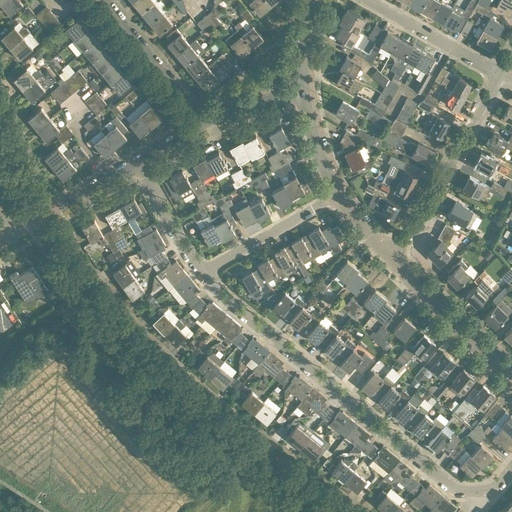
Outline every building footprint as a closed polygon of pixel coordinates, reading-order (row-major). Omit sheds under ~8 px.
[(23,4),(19,0),(5,0),(0,4),(10,15),(23,4)] [(154,2),(152,0),(133,0),(132,2),(141,13),(154,2)] [(184,14),(187,12),(183,0),(178,0),(175,3),(184,14)] [(246,0),(259,15),(270,6),(265,0),(246,0)] [(420,10),(425,0),(411,0),(409,4),(420,10)] [(441,1),(439,0),(425,0),(420,10),(431,17),(441,1)] [(473,9),(477,2),(472,0),(470,0),(462,15),(461,17),(462,17),(467,20),(473,9)] [(511,0),(478,0),(477,2),(490,10),(493,5),(510,14),(511,9),(511,0)] [(452,7),(441,1),(431,17),(443,23),(451,9),(452,7)] [(163,12),(154,2),(141,13),(150,23),(163,12)] [(487,15),(490,10),(477,2),(473,9),(481,14),(480,15),(484,18),(486,14),(487,15)] [(221,11),(216,5),(215,3),(211,11),(207,15),(215,26),(220,22),(215,16),(221,11)] [(50,10),(46,6),(35,15),(39,19),(50,10)] [(246,9),(241,13),(248,21),(253,17),(246,9)] [(340,21),(343,23),(359,32),(366,19),(347,9),(340,21)] [(455,30),(462,17),(461,17),(462,15),(451,9),(443,23),(455,30)] [(54,15),(50,10),(39,19),(43,24),(54,15)] [(173,24),(163,12),(150,23),(160,35),(173,24)] [(54,15),(43,24),(46,28),(47,29),(57,19),(54,15)] [(210,30),(215,26),(207,15),(201,19),(209,28),(210,30)] [(504,24),(490,16),(483,29),(497,36),(504,24)] [(65,29),(74,39),(88,29),(79,18),(65,29)] [(50,33),(61,24),(57,19),(47,29),(50,33)] [(209,28),(201,19),(197,23),(202,29),(195,35),(196,37),(201,33),(202,34),(209,28)] [(467,20),(460,32),(466,35),(473,23),(467,20)] [(234,26),(237,29),(252,48),(263,39),(252,25),(246,30),(239,22),(234,26)] [(360,32),(359,32),(343,23),(336,36),(352,45),(360,32)] [(375,24),(368,37),(376,42),(383,29),(375,24)] [(30,31),(26,26),(25,27),(23,25),(18,30),(14,26),(1,37),(10,48),(23,37),(30,31)] [(479,27),(483,29),(476,41),(490,49),(497,36),(483,29),(479,27)] [(74,39),(83,50),(97,39),(88,29),(74,39)] [(177,55),(195,40),(195,39),(190,44),(180,33),(176,29),(166,37),(170,42),(167,44),(177,55)] [(241,57),(252,48),(237,29),(225,39),(229,45),(230,44),(237,53),(241,57)] [(392,52),(399,38),(387,32),(380,45),(392,52)] [(23,37),(10,48),(19,59),(33,48),(23,37)] [(399,38),(392,52),(403,58),(411,45),(399,38)] [(97,39),(83,50),(92,61),(106,50),(97,39)] [(185,66),(204,50),(195,40),(177,55),(185,66)] [(368,54),(365,60),(371,64),(380,49),(374,45),(368,54)] [(400,75),(408,61),(415,65),(423,52),(411,45),(403,58),(399,65),(395,73),(400,75)] [(368,54),(354,46),(351,51),(365,60),(368,54)] [(101,72),(115,61),(106,50),(92,61),(101,72)] [(195,77),(208,66),(199,55),(204,50),(185,66),(195,77)] [(222,54),(231,65),(236,61),(232,57),(227,50),(222,54)] [(38,51),(33,56),(38,60),(42,55),(38,51)] [(434,58),(423,52),(415,65),(421,69),(418,79),(420,80),(425,71),(426,71),(427,72),(434,58)] [(232,57),(236,61),(241,57),(237,53),(232,57)] [(208,66),(195,77),(204,88),(217,77),(213,73),(223,65),(227,69),(231,65),(222,54),(208,66)] [(343,70),(354,76),(361,64),(346,55),(339,68),(343,70)] [(101,72),(111,83),(124,72),(115,61),(101,72)] [(395,73),(399,65),(394,62),(390,70),(395,73)] [(442,67),(435,80),(444,85),(465,97),(472,84),(458,76),(455,83),(444,77),(445,76),(445,77),(448,71),(442,67)] [(13,79),(22,90),(42,74),(39,70),(38,71),(35,71),(31,74),(26,68),(13,79)] [(82,85),(87,81),(78,70),(73,74),(82,85)] [(335,83),(351,92),(356,95),(363,82),(354,76),(343,70),(335,83)] [(386,85),(389,79),(377,70),(371,77),(384,88),(386,85)] [(68,78),(63,71),(59,75),(60,76),(64,81),(68,78)] [(425,71),(414,90),(420,93),(431,75),(425,71)] [(124,72),(111,83),(120,94),(133,83),(124,72)] [(42,74),(22,90),(31,101),(45,90),(36,79),(42,74)] [(68,78),(78,89),(82,85),(73,74),(68,78)] [(59,85),(64,81),(60,76),(55,80),(59,85)] [(73,92),(78,89),(68,78),(64,81),(73,92)] [(88,82),(95,90),(99,86),(93,79),(88,82)] [(396,91),(399,85),(389,79),(386,85),(396,91)] [(69,96),(73,92),(64,81),(59,85),(69,96)] [(64,100),(69,96),(59,85),(55,89),(64,100)] [(386,85),(384,88),(383,90),(394,95),(396,91),(386,85)] [(441,92),(448,96),(444,102),(458,110),(465,97),(444,85),(441,92)] [(126,96),(130,101),(141,92),(137,87),(126,96)] [(51,92),(60,104),(64,100),(55,89),(51,92)] [(391,101),(394,95),(383,90),(380,95),(391,101)] [(85,101),(89,105),(100,96),(96,92),(85,101)] [(440,99),(428,93),(427,93),(424,99),(434,105),(436,106),(440,99)] [(388,106),(391,101),(380,95),(377,100),(388,106)] [(89,105),(93,110),(104,101),(100,96),(89,105)] [(374,105),(375,105),(361,97),(358,103),(370,109),(371,110),(374,105)] [(405,102),(415,109),(417,105),(418,103),(407,98),(405,102)] [(424,99),(418,103),(417,105),(430,112),(434,105),(424,99)] [(343,100),(335,114),(351,123),(359,110),(343,100)] [(385,111),(388,106),(377,100),(375,105),(374,105),(385,111)] [(93,110),(96,115),(108,105),(104,101),(93,110)] [(412,114),(415,109),(405,102),(402,108),(412,114)] [(511,105),(509,104),(502,117),(511,122),(511,105)] [(120,120),(124,116),(115,105),(111,109),(120,120)] [(151,105),(140,114),(151,127),(162,118),(151,105)] [(371,110),(382,116),(385,111),(374,105),(371,110)] [(28,119),(37,130),(50,119),(41,108),(28,119)] [(412,114),(402,108),(399,113),(410,119),(412,114)] [(383,117),(382,116),(371,110),(370,109),(366,116),(380,124),(383,117)] [(407,124),(410,119),(399,113),(396,119),(407,124)] [(442,138),(451,123),(433,113),(429,119),(434,121),(429,130),(442,138)] [(151,127),(140,114),(129,123),(140,136),(151,127)] [(99,121),(95,116),(84,125),(88,130),(99,121)] [(417,142),(416,144),(409,141),(408,143),(400,138),(407,124),(396,119),(395,118),(393,122),(384,139),(395,146),(396,145),(405,150),(403,152),(412,157),(413,155),(428,163),(434,151),(417,142)] [(69,128),(66,124),(59,129),(50,119),(37,130),(46,140),(54,133),(58,138),(69,128)] [(116,125),(105,134),(116,147),(127,138),(116,125)] [(278,149),(283,146),(290,142),(281,127),(269,134),(278,149)] [(69,128),(58,138),(62,143),(73,133),(69,128)] [(346,130),(343,135),(356,142),(358,137),(346,130)] [(511,150),(511,133),(511,134),(508,141),(494,133),(487,145),(501,153),(504,146),(511,150)] [(105,156),(116,147),(105,134),(94,143),(105,156)] [(365,140),(379,148),(384,139),(374,134),(372,136),(368,134),(365,140)] [(356,142),(343,135),(340,141),(346,145),(349,151),(345,153),(353,169),(356,168),(358,173),(371,166),(373,163),(370,158),(365,160),(356,142)] [(256,136),(244,142),(251,156),(252,158),(264,151),(256,136)] [(238,163),(251,156),(244,142),(242,140),(230,148),(238,163)] [(45,158),(54,169),(67,157),(73,153),(70,149),(69,150),(66,149),(62,152),(58,146),(45,158)] [(85,161),(89,157),(80,147),(79,148),(75,151),(85,161)] [(283,159),(278,151),(274,154),(281,167),(288,162),(286,157),(283,159)] [(219,152),(206,159),(214,173),(215,175),(227,168),(219,152)] [(272,172),(276,170),(281,167),(274,154),(268,158),(272,165),(269,166),(272,172)] [(507,168),(496,161),(495,160),(496,159),(489,155),(488,157),(482,154),(475,166),(488,173),(492,166),(504,173),(507,168)] [(391,175),(392,176),(415,188),(420,177),(402,168),(405,162),(391,155),(387,162),(395,165),(393,170),(391,175)] [(67,157),(54,169),(63,179),(76,168),(67,157)] [(214,173),(206,159),(205,157),(193,164),(201,179),(214,173)] [(276,170),(280,178),(286,175),(285,172),(292,168),(288,162),(281,167),(276,170)] [(237,171),(244,184),(248,181),(251,180),(248,174),(246,176),(242,169),(237,171)] [(181,199),(194,191),(182,170),(170,177),(178,192),(178,193),(181,199)] [(235,189),(244,184),(237,171),(231,175),(235,182),(232,183),(235,189)] [(264,190),(269,187),(265,180),(268,178),(264,172),(256,177),(264,190)] [(283,183),(284,185),(292,198),(304,191),(296,176),(283,183)] [(389,181),(387,186),(390,187),(394,190),(411,198),(415,188),(392,176),(389,181)] [(489,191),(489,190),(490,188),(470,176),(463,188),(479,197),(484,200),(489,191)] [(258,193),(264,190),(256,177),(251,180),(248,181),(251,187),(254,186),(258,193)] [(387,186),(375,180),(372,186),(387,193),(390,187),(387,186)] [(503,187),(507,189),(511,191),(511,183),(507,181),(503,187)] [(494,182),(490,188),(504,195),(507,189),(503,187),(494,182)] [(372,186),(367,183),(364,190),(379,198),(376,203),(378,204),(376,210),(394,219),(401,206),(385,198),(387,193),(372,186)] [(293,200),(292,198),(284,185),(272,192),(281,207),(293,200)] [(205,186),(200,189),(209,204),(213,201),(216,200),(213,194),(210,195),(205,186)] [(197,203),(200,209),(203,207),(209,204),(200,189),(194,192),(199,202),(197,203)] [(229,192),(221,197),(229,209),(234,206),(233,205),(230,199),(233,198),(229,192)] [(134,197),(119,206),(127,219),(128,222),(146,212),(141,202),(137,203),(134,197)] [(219,206),(226,218),(214,225),(221,238),(223,240),(235,233),(232,227),(237,224),(228,210),(229,209),(221,197),(216,200),(213,201),(216,207),(219,206)] [(245,198),(233,205),(234,206),(244,225),(257,218),(250,205),(248,203),(246,199),(245,199),(245,198)] [(262,198),(250,205),(257,218),(258,220),(270,213),(262,198)] [(470,228),(477,215),(471,212),(472,211),(455,201),(447,216),(453,219),(453,220),(455,221),(455,220),(470,228)] [(127,219),(119,206),(105,214),(113,227),(112,227),(113,229),(109,232),(118,250),(130,243),(129,241),(127,242),(117,225),(127,219)] [(209,245),(221,238),(214,225),(211,219),(203,207),(200,209),(191,214),(195,222),(202,219),(206,227),(201,230),(209,245)] [(118,250),(109,232),(103,235),(94,220),(82,227),(91,242),(98,238),(102,246),(104,245),(106,248),(109,246),(113,253),(118,250)] [(456,229),(445,224),(433,245),(434,246),(428,253),(439,265),(452,252),(447,246),(456,229)] [(135,233),(136,235),(138,239),(153,231),(150,225),(135,233)] [(339,244),(338,243),(345,239),(337,226),(331,229),(329,226),(321,231),(319,227),(309,233),(321,253),(339,244)] [(137,239),(142,249),(139,251),(143,259),(147,257),(158,251),(158,252),(162,251),(160,247),(165,244),(156,229),(153,231),(138,239),(137,239)] [(304,263),(321,253),(309,233),(311,236),(303,241),(301,237),(291,242),(294,246),(300,258),(304,263)] [(283,268),(287,275),(292,272),(291,270),(304,263),(300,258),(294,246),(286,250),(284,247),(274,252),(277,258),(283,268)] [(123,256),(119,249),(118,250),(114,252),(118,259),(123,258),(123,257),(123,256)] [(151,256),(156,263),(166,256),(162,251),(158,252),(158,251),(147,257),(147,258),(151,256)] [(493,254),(489,251),(484,256),(488,260),(493,254)] [(109,261),(114,258),(110,252),(106,255),(109,261)] [(170,261),(166,256),(156,263),(161,270),(167,265),(166,264),(170,261)] [(287,275),(283,268),(277,258),(270,262),(268,258),(258,264),(261,270),(267,280),(272,287),(267,280),(272,277),(275,282),(287,275)] [(470,274),(466,269),(468,267),(460,259),(448,272),(450,274),(447,277),(457,287),(470,274)] [(347,282),(357,271),(359,269),(347,260),(336,273),(347,282)] [(173,286),(188,275),(176,261),(169,266),(167,265),(161,270),(157,273),(162,279),(165,276),(173,286)] [(122,285),(135,277),(125,263),(113,272),(122,285)] [(20,275),(17,271),(9,276),(27,303),(38,296),(35,292),(45,286),(33,267),(20,275)] [(267,280),(261,270),(254,274),(252,271),(242,276),(254,297),(272,287),(267,280)] [(357,271),(347,282),(345,284),(356,293),(368,280),(357,271)] [(492,287),(497,284),(488,274),(484,277),(492,287)] [(199,289),(188,275),(173,286),(169,289),(178,301),(183,297),(187,301),(193,297),(194,297),(197,295),(195,292),(199,289)] [(325,287),(331,280),(326,276),(316,287),(324,293),(328,289),(325,287)] [(145,290),(135,277),(122,285),(132,299),(145,290)] [(482,279),(477,284),(465,296),(476,307),(488,296),(493,290),(482,279)] [(232,285),(237,290),(240,287),(234,282),(232,285)] [(497,303),(500,299),(509,291),(505,287),(493,299),(497,303)] [(375,312),(385,301),(387,299),(375,289),(364,303),(375,312)] [(286,309),(294,316),(303,306),(306,303),(296,296),(294,299),(285,292),(278,300),(273,307),(272,307),(281,315),(286,309)] [(155,298),(150,293),(144,299),(149,304),(155,298)] [(267,297),(273,307),(278,300),(274,293),(267,297)] [(193,308),(202,300),(197,295),(194,297),(193,297),(187,301),(193,308)] [(340,307),(348,314),(357,303),(352,299),(347,305),(344,303),(340,307)] [(495,327),(508,314),(509,314),(511,311),(500,299),(497,303),(484,316),(495,327)] [(207,304),(202,300),(193,308),(200,314),(205,308),(204,307),(207,304)] [(385,301),(375,312),(373,313),(384,323),(396,310),(385,301)] [(215,328),(227,314),(213,302),(209,306),(207,304),(204,307),(205,308),(200,314),(197,317),(202,322),(205,319),(215,328)] [(356,313),(362,307),(357,303),(348,314),(355,319),(358,315),(356,313)] [(162,304),(151,316),(155,320),(166,307),(162,304)] [(311,330),(322,317),(313,310),(311,313),(303,306),(294,316),(289,322),(298,329),(303,323),(311,330)] [(153,322),(164,334),(175,323),(163,312),(153,322)] [(237,330),(240,326),(241,325),(227,314),(215,328),(226,337),(224,340),(228,343),(231,340),(236,334),(237,335),(240,332),(237,330)] [(320,337),(328,344),(336,335),(339,331),(330,324),(328,327),(319,320),(322,317),(311,330),(306,336),(315,343),(320,337)] [(393,331),(404,340),(416,327),(405,317),(393,331)] [(186,335),(175,323),(164,334),(176,346),(186,335)] [(377,342),(387,331),(382,326),(376,333),(374,331),(370,336),(377,342)] [(386,341),(391,335),(387,331),(377,342),(384,348),(388,343),(386,341)] [(237,345),(245,336),(240,332),(237,335),(236,334),(231,340),(237,345)] [(337,351),(345,358),(353,349),(356,345),(347,338),(345,341),(336,335),(328,344),(323,350),(332,357),(337,351)] [(416,351),(424,358),(435,344),(424,335),(412,348),(408,344),(396,359),(402,364),(403,365),(416,351)] [(249,340),(245,336),(237,345),(243,351),(248,345),(247,344),(250,341),(249,340)] [(270,350),(256,338),(252,343),(249,340),(250,341),(247,344),(248,345),(243,351),(258,364),(270,350)] [(353,349),(345,358),(340,364),(349,372),(354,366),(362,373),(373,360),(364,352),(362,356),(353,349)] [(280,366),(284,362),(270,350),(258,364),(252,370),(259,375),(264,369),(274,377),(279,370),(280,371),(283,368),(280,366)] [(443,377),(443,376),(455,362),(443,352),(440,355),(436,351),(427,362),(431,366),(429,369),(441,379),(443,377)] [(213,352),(207,356),(197,367),(210,378),(220,366),(224,361),(213,352)] [(396,371),(401,375),(406,368),(403,365),(402,364),(396,371)] [(223,388),(228,382),(231,385),(236,379),(220,366),(210,378),(223,388)] [(280,382),(288,372),(283,368),(280,371),(279,370),(274,377),(280,382)] [(451,383),(452,384),(450,387),(451,387),(450,388),(460,397),(463,393),(475,378),(463,369),(451,383)] [(423,377),(425,375),(420,370),(414,377),(421,383),(425,379),(423,377)] [(383,395),(391,386),(394,383),(385,375),(382,378),(374,371),(361,387),(370,394),(374,389),(383,395)] [(293,377),(288,372),(280,382),(286,387),(291,381),(290,380),(293,377)] [(286,387),(291,391),(302,400),(296,407),(297,407),(313,387),(299,375),(296,379),(293,377),(290,380),(291,381),(286,387)] [(443,394),(448,388),(443,383),(434,394),(441,401),(445,396),(443,394)] [(465,398),(453,412),(460,419),(466,412),(468,415),(477,405),(483,410),(495,395),(483,385),(471,400),(470,402),(465,398)] [(412,394),(411,396),(402,389),(399,392),(391,386),(383,395),(378,401),(387,408),(391,403),(400,409),(408,400),(411,397),(413,395),(412,394)] [(323,408),(326,404),(324,402),(327,398),(313,387),(297,407),(307,415),(312,409),(315,412),(314,413),(315,415),(317,413),(322,407),(323,408)] [(248,393),(245,390),(238,398),(241,400),(248,393)] [(254,413),(264,402),(251,391),(241,402),(254,413)] [(428,411),(419,403),(421,402),(413,395),(411,397),(408,400),(400,409),(395,415),(404,422),(408,417),(416,424),(425,414),(428,411)] [(433,405),(438,409),(442,405),(437,401),(433,405)] [(276,412),(264,402),(254,413),(267,424),(276,412)] [(496,402),(486,413),(492,417),(501,406),(496,402)] [(323,419),(332,409),(326,404),(323,408),(322,407),(317,413),(323,419)] [(336,413),(332,409),(323,419),(329,424),(335,417),(334,416),(336,413)] [(500,426),(502,427),(511,435),(511,415),(506,410),(496,421),(500,426)] [(356,423),(342,411),(339,415),(336,413),(334,416),(335,417),(329,424),(345,436),(356,423)] [(444,424),(449,419),(441,412),(436,417),(444,424)] [(433,421),(425,414),(416,424),(412,429),(421,436),(425,431),(433,438),(429,443),(445,425),(436,417),(433,421)] [(367,438),(371,434),(356,423),(345,436),(355,445),(351,450),(352,452),(359,451),(361,449),(366,443),(367,444),(370,441),(367,438)] [(310,435),(297,424),(287,436),(299,447),(310,435)] [(483,438),(487,433),(504,448),(511,439),(511,435),(502,427),(496,433),(488,426),(484,430),(477,424),(473,429),(483,438)] [(442,428),(445,425),(429,443),(438,451),(442,445),(450,452),(451,452),(458,443),(462,439),(453,432),(450,435),(442,428)] [(479,443),(483,438),(473,429),(468,434),(479,443)] [(318,451),(321,454),(326,449),(310,435),(299,447),(312,458),(318,451)] [(366,454),(374,445),(370,441),(367,444),(366,443),(361,449),(366,454)] [(463,447),(458,443),(451,452),(450,452),(449,455),(454,459),(463,447)] [(481,444),(471,455),(481,465),(483,466),(493,455),(481,444)] [(380,449),(374,445),(366,454),(373,460),(378,454),(377,453),(380,449)] [(400,459),(386,447),(382,451),(380,449),(377,453),(378,454),(373,460),(369,465),(384,478),(400,459)] [(472,475),(481,465),(471,455),(470,453),(460,465),(472,475)] [(332,471),(344,481),(357,465),(351,460),(344,459),(343,461),(341,459),(332,471)] [(384,478),(394,487),(396,484),(398,481),(404,486),(409,479),(410,480),(413,477),(410,475),(414,471),(400,459),(384,478)] [(357,465),(344,481),(357,492),(367,480),(354,470),(358,466),(357,465)] [(410,491),(418,481),(413,477),(410,480),(409,479),(404,486),(410,491)] [(418,481),(410,491),(416,496),(421,489),(420,489),(423,486),(418,481)] [(416,496),(432,509),(429,511),(443,495),(429,483),(426,488),(423,486),(420,489),(421,489),(416,496)] [(396,484),(394,487),(392,489),(397,493),(401,488),(396,484)] [(385,511),(392,511),(399,504),(382,490),(376,498),(380,501),(377,505),(385,511)] [(457,507),(448,500),(443,495),(429,511),(454,511),(457,507)] [(511,511),(511,499),(507,504),(506,503),(500,510),(501,511),(500,511),(511,511)]
